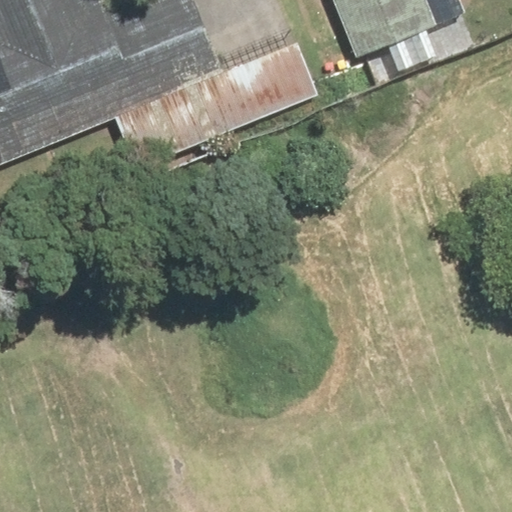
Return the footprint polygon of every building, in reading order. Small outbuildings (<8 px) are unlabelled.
[(0,0),(0,166),(124,116),(143,161),(326,87),(307,42),(227,75),(197,0),(167,0),(119,20),(111,0),(0,0)] [(338,0),(358,53),(470,13),(465,0),(338,0)] [(313,511),(376,511),(435,490),(400,395),(286,437),(313,511)] [(65,511),(31,423),(0,435),(0,511),(65,511)] [(511,511),(511,487),(474,502),(478,511),(511,511)]
